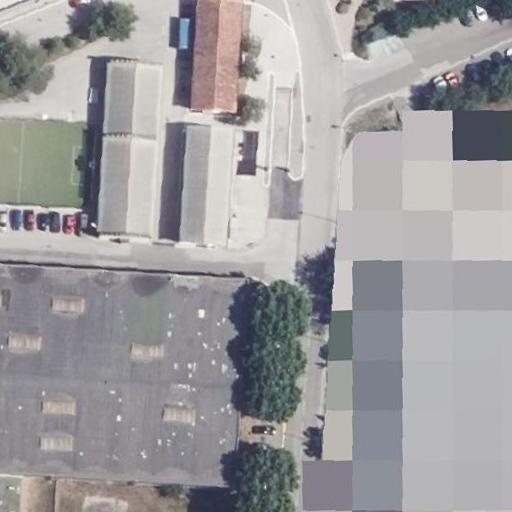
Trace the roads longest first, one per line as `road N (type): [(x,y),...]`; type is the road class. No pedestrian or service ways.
road 1 (unknown): [(310,247),(0,246)]
road 2 (unknown): [(317,121),(511,30)]
road 3 (unknown): [(511,186),(313,184)]
